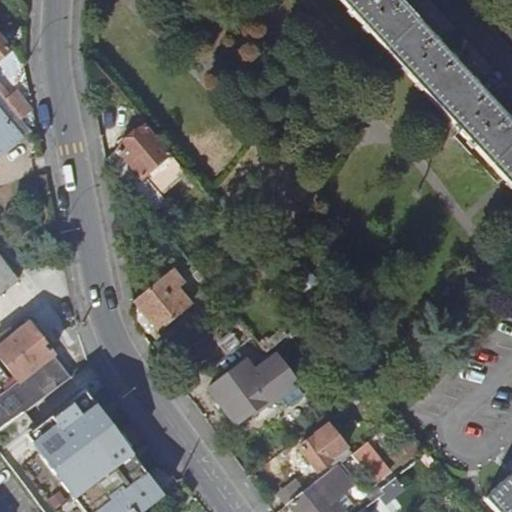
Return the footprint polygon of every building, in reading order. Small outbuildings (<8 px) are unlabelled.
[(511,123),(398,0),(338,0),(511,188),(511,123)] [(511,14),(498,0),(463,0),(511,53),(511,14)] [(0,92),(0,96),(24,126),(35,118),(18,97),(13,101),(4,89),(0,92)] [(0,156),(22,139),(0,110),(0,156)] [(169,154),(145,126),(117,151),(123,158),(111,169),(149,215),(159,206),(151,195),(153,193),(141,178),(169,154)] [(123,158),(117,151),(104,162),(111,169),(123,158)] [(191,179),(177,163),(169,169),(183,187),(191,179)] [(164,276),(146,254),(136,262),(154,284),(164,276)] [(0,295),(19,281),(0,256),(0,295)] [(181,283),(170,271),(164,276),(154,284),(133,302),(136,306),(154,329),(157,333),(191,306),(176,288),(181,283)] [(154,329),(136,306),(136,320),(147,334),(154,329)] [(310,318),(304,310),(277,333),(283,340),(310,318)] [(0,429),(70,377),(28,326),(0,346),(0,358),(17,381),(0,393),(0,429)] [(283,340),(277,333),(260,347),(266,354),(283,340)] [(274,356),(270,359),(253,372),(245,362),(208,389),(235,424),(265,401),(268,404),(296,383),(274,356)] [(94,392),(57,421),(106,486),(144,457),(94,392)] [(326,425),(322,420),(316,424),(320,429),(326,425)] [(351,455),(327,426),(299,448),(317,471),(331,460),(329,459),(333,456),(339,463),(351,455)] [(337,465),(288,502),(295,511),(341,511),(343,510),(334,498),(352,484),(337,465)] [(511,511),(511,473),(483,500),(494,511),(511,511)] [(288,501),(306,486),(297,476),(279,491),(288,501)] [(384,494),(379,488),(374,492),(378,498),(384,494)]
